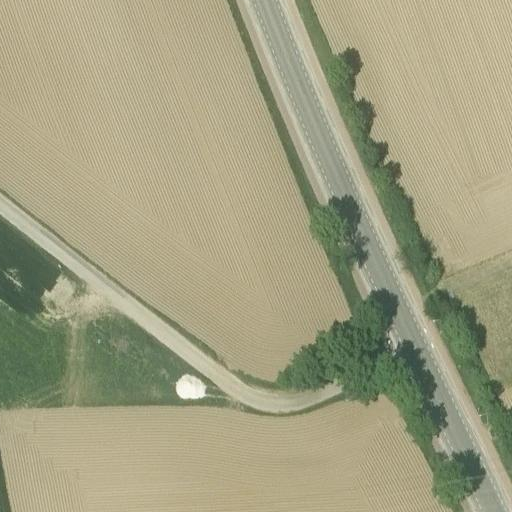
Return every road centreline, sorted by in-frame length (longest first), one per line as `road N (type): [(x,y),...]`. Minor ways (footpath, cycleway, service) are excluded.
road 1 (unclassified): [(415,349),(309,399),(260,402),(0,204)]
road 2 (tertiary): [(415,349),(265,0)]
road 3 (tertiary): [(493,511),(415,349)]
